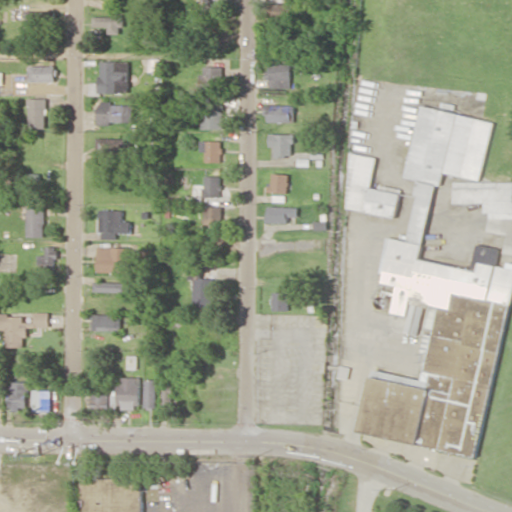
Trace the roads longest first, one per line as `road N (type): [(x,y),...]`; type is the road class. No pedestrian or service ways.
road 1 (residential): [(248,442),(246,0)]
road 2 (residential): [(76,437),(75,0)]
road 3 (residential): [(492,511),(354,458),(248,442)]
road 4 (residential): [(0,437),(248,442)]
